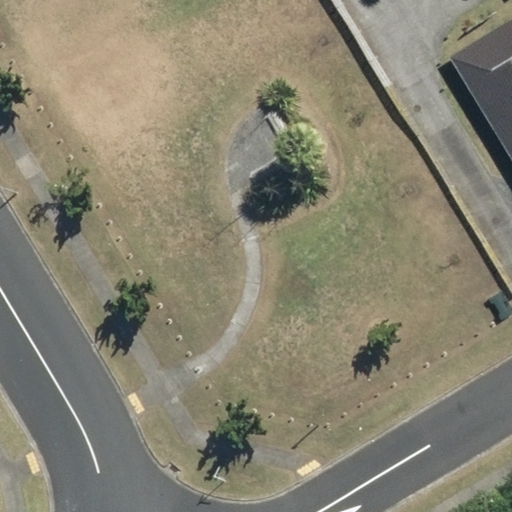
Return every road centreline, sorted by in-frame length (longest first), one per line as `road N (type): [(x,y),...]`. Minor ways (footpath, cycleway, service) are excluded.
road 1 (residential): [(112,511),(74,402),(0,284)]
road 2 (residential): [(511,395),(316,511)]
